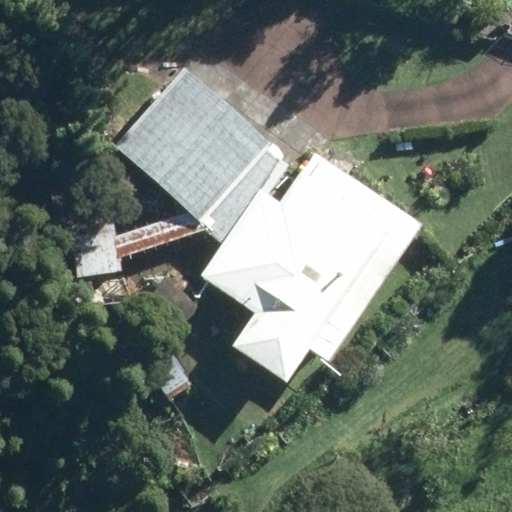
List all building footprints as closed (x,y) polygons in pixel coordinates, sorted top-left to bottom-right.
[(201,218),(272,138),(184,59),(113,141),(201,218)] [(311,344),(330,356),(424,219),(316,146),(302,166),(279,150),(255,183),(260,186),(201,273),(255,309),(232,343),(286,379),(311,344)] [(65,312),(128,305),(124,267),(119,268),(114,215),(119,213),(115,179),(52,186),(65,312)] [(167,390),(190,376),(162,334),(139,348),(167,390)] [(172,395),(183,413),(203,398),(191,382),(172,395)]
